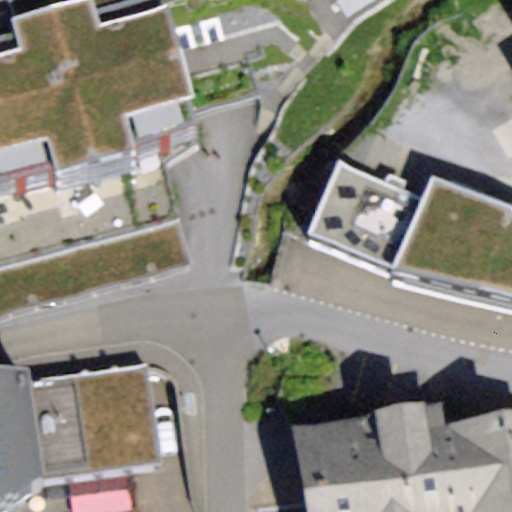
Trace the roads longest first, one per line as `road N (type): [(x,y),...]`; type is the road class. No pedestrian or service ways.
road 1 (residential): [(511,379),(210,305)]
road 2 (residential): [(210,305),(0,351)]
road 3 (residential): [(225,511),(210,305)]
